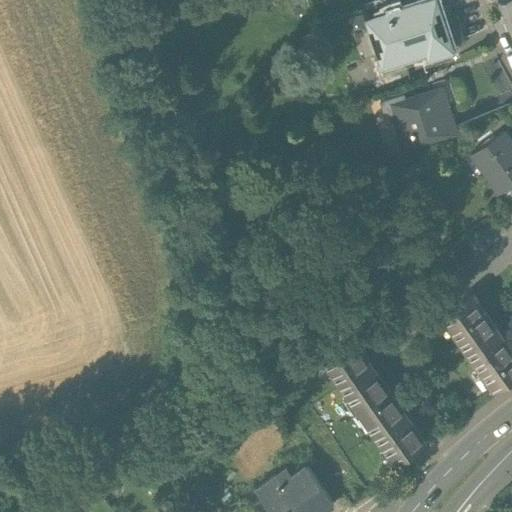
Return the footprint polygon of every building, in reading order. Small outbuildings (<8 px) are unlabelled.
[(433,4),(362,27),(379,78),(424,63),(426,69),(451,60),(433,4)] [(435,98),(389,112),(402,154),(429,145),(430,149),(456,141),(447,112),(440,114),(435,98)] [(494,148),(476,160),(490,180),(485,183),(498,202),(511,192),(511,156),(503,143),(495,149),(494,148)] [(478,240),(490,256),(506,244),(495,228),(478,240)] [(468,247),(451,263),(465,277),(482,260),(468,247)] [(511,364),(474,309),(444,329),(493,401),(511,387),(511,364)] [(424,454),(355,353),(325,374),(393,475),(424,454)] [(290,491),(304,511),(327,511),(306,480),(290,491)] [(304,511),(290,491),(280,498),(274,490),(255,503),(260,511),(304,511)]
